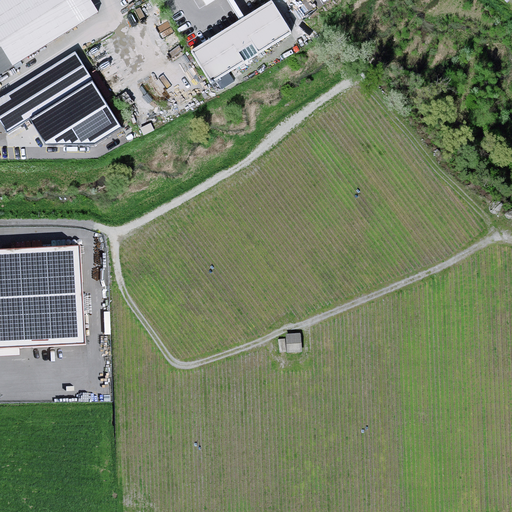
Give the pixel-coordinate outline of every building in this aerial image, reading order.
[(84,0),(0,0),(0,45),(11,63),(92,11),(84,0)] [(270,5),(193,52),(208,77),(286,30),(270,5)] [(79,53),(0,98),(0,122),(5,131),(29,117),(46,140),(92,139),(120,123),(79,53)] [(90,72),(112,106),(117,103),(96,69),(90,72)] [(78,243),(0,248),(0,344),(84,340),(78,243)] [(300,344),(280,345),(280,361),(300,361),(300,344)]
